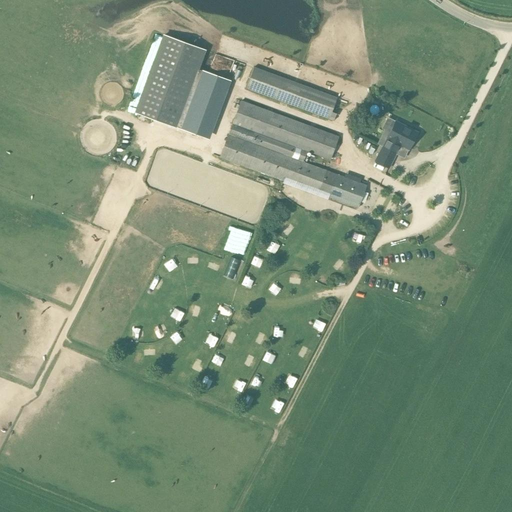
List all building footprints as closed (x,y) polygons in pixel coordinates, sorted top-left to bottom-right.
[(162,35),(134,112),(177,128),(205,50),(162,35)] [(337,97),(253,67),(245,87),(329,118),(337,97)] [(231,82),(203,71),(182,129),(210,140),(231,82)] [(241,101),(220,157),(334,199),(358,208),(367,186),(342,177),(304,162),(307,152),(330,160),(339,137),(241,101)] [(395,121),(386,138),(387,139),(401,145),(409,150),(417,132),(395,121)] [(386,141),(375,162),(388,169),(389,169),(399,147),(401,145),(387,139),(386,141)] [(228,249),(243,254),(251,229),(237,224),(228,249)] [(362,242),(364,232),(352,230),(350,240),(362,242)] [(210,257),(207,266),(217,269),(220,261),(210,257)] [(240,260),(231,257),(223,275),(233,279),(240,260)] [(290,273),(289,282),(299,283),(300,274),(290,273)] [(251,288),(254,278),(244,275),(241,285),(251,288)] [(159,289),(163,280),(153,276),(149,285),(159,289)] [(220,312),(228,316),(231,308),(224,304),(220,312)] [(196,316),(198,306),(188,305),(187,314),(196,316)] [(171,317),(180,320),(183,313),(174,310),(171,317)] [(208,333),(205,343),(214,345),(216,336),(208,333)] [(213,355),(211,361),(219,364),(221,359),(213,355)] [(288,374),(283,382),(291,386),(296,378),(288,374)] [(240,390),(244,382),(236,378),(232,386),(240,390)]
